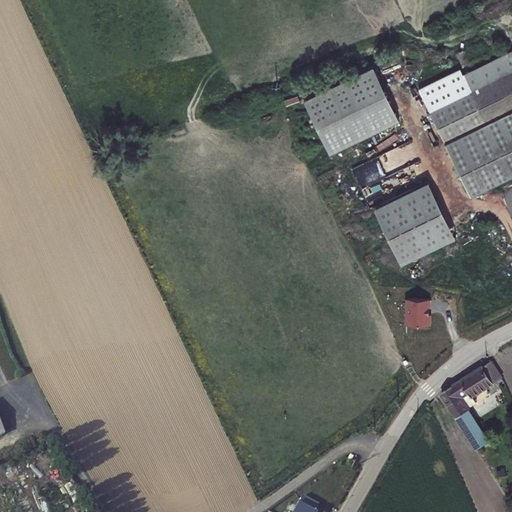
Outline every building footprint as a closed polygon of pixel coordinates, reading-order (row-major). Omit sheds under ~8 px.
[(511,44),(463,69),(471,86),(431,106),(472,189),(511,169),(511,44)] [(399,120),(370,66),(303,101),(329,155),(399,120)] [(355,180),(377,171),(372,159),(350,167),(355,180)] [(428,181),(374,208),(402,264),(455,237),(428,181)] [(511,182),(501,187),(511,212),(511,182)] [(473,398),(496,384),(495,383),(503,378),(492,361),(441,393),(475,446),(475,445),(489,437),(471,409),(472,408),(471,407),(476,403),(473,398)] [(303,497),(294,511),(315,511),(319,506),(303,497)]
